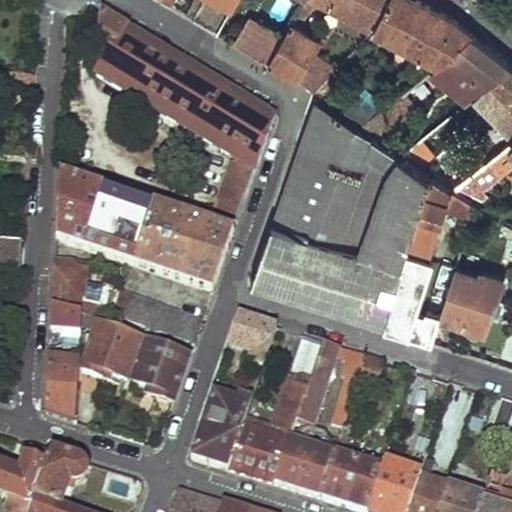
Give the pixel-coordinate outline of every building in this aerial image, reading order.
[(192,0),(185,13),(219,33),(235,0),(192,0)] [(315,0),(304,0),(299,12),(311,19),(320,3),(315,0)] [(315,0),(320,3),(369,29),(372,25),(389,0),(315,0)] [(417,0),(389,0),(372,25),(438,62),(473,33),(456,20),(451,17),(417,0)] [(102,16),(98,43),(112,50),(123,28),(102,16)] [(293,23),(272,64),(298,79),(299,77),(321,40),(293,23)] [(112,50),(97,75),(239,160),(256,171),(275,120),(123,28),(112,50)] [(336,31),(323,54),(343,67),(358,44),(336,31)] [(511,64),(473,33),(438,62),(431,69),(468,100),(473,96),(511,64)] [(511,64),(473,96),(486,109),(507,125),(505,128),(511,135),(511,64)] [(3,73),(3,94),(30,96),(32,76),(3,73)] [(325,78),(316,90),(320,93),(324,96),(331,86),(333,83),(325,78)] [(366,90),(343,110),(365,126),(382,113),(383,112),(366,90)] [(318,100),(253,285),(318,305),(387,327),(406,270),(418,235),(435,179),(318,100)] [(391,124),(382,113),(365,126),(380,135),(391,124)] [(511,141),(466,181),(458,187),(475,196),(511,165),(511,141)] [(418,143),(408,153),(426,164),(436,159),(418,143)] [(233,161),(214,210),(239,220),(256,171),(239,160),(233,161)] [(461,175),(452,182),(458,187),(466,181),(461,175)] [(60,176),(56,241),(130,266),(149,205),(60,176)] [(465,198),(435,179),(418,235),(436,242),(447,209),(461,214),(465,198)] [(511,194),(496,207),(505,213),(511,207),(511,194)] [(477,206),(465,198),(461,214),(473,218),(477,206)] [(149,205),(130,266),(212,293),(235,232),(149,205)] [(436,242),(418,235),(406,270),(426,276),(436,242)] [(0,273),(20,276),(21,245),(0,243),(0,273)] [(54,262),(52,306),(83,316),(95,319),(96,313),(113,318),(120,294),(121,292),(104,289),(99,300),(88,297),(89,271),(76,269),(77,263),(54,262)] [(505,280),(459,263),(451,286),(442,310),(440,317),(485,336),(505,280)] [(426,276),(406,270),(387,327),(408,332),(416,305),(426,276)] [(120,294),(113,318),(154,332),(163,308),(120,294)] [(429,309),(416,305),(408,332),(433,340),(440,317),(442,310),(430,306),(429,309)] [(52,306),(50,332),(80,335),(83,316),(52,306)] [(154,332),(193,345),(201,323),(163,308),(154,332)] [(239,318),(229,346),(250,354),(248,361),(256,364),(254,370),(261,372),(275,329),(239,318)] [(97,331),(82,375),(109,383),(112,379),(123,384),(137,343),(97,331)] [(322,347),(302,341),(268,437),(241,429),(226,471),(251,479),(275,486),(295,429),(298,422),(322,347)] [(322,347),(298,422),(315,429),(337,360),(341,349),(323,344),(322,347)] [(144,346),(130,386),(143,391),(142,395),(172,405),(189,361),(144,346)] [(341,349),(337,360),(347,363),(350,352),(341,349)] [(345,379),(330,425),(343,430),(345,425),(357,383),(365,357),(350,352),(347,363),(342,379),(345,379)] [(46,415),(75,424),(78,363),(49,357),(46,415)] [(365,357),(357,383),(377,390),(386,364),(365,357)] [(207,408),(189,459),(208,465),(226,471),(241,429),(249,408),(212,395),(207,408)] [(511,403),(502,400),(493,428),(507,432),(511,418),(511,403)] [(340,440),(334,458),(341,459),(353,429),(345,425),(343,430),(340,440)] [(324,455),(295,446),(300,431),(295,429),(275,486),(298,493),(320,500),(334,458),(340,440),(329,437),(324,455)] [(0,465),(0,493),(34,505),(37,500),(52,453),(32,446),(24,472),(0,465)] [(454,471),(460,450),(447,446),(440,466),(454,471)] [(52,453),(37,500),(65,511),(73,491),(76,491),(83,488),(86,483),(87,479),(88,475),(87,471),(85,467),(82,462),(52,453)] [(334,458),(320,500),(344,508),(357,511),(367,511),(383,467),(384,463),(363,457),(360,465),(341,459),(334,458)] [(383,467),(367,511),(406,511),(419,478),(383,467)] [(419,478),(406,511),(439,511),(448,488),(448,486),(419,478)] [(448,488),(439,511),(477,511),(482,501),(448,488)] [(200,499),(179,492),(171,511),(219,511),(222,506),(200,499)] [(511,511),(511,496),(501,493),(497,505),(482,501),(477,511),(511,511)] [(34,505),(31,511),(68,511),(65,511),(37,500),(34,505)]
